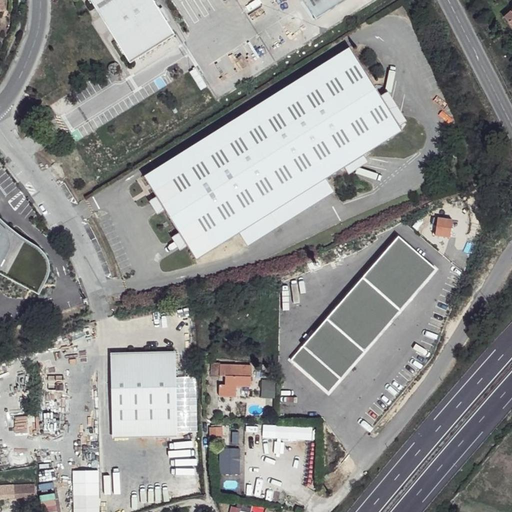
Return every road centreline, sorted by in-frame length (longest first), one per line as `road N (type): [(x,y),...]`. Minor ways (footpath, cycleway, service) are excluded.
road 1 (unclassified): [(511,255),(431,383),(325,511)]
road 2 (motorway): [(511,345),(368,511)]
road 3 (unclassified): [(0,119),(79,235),(106,306)]
road 4 (motorway): [(402,511),(511,385)]
road 5 (tertiary): [(511,128),(448,0)]
